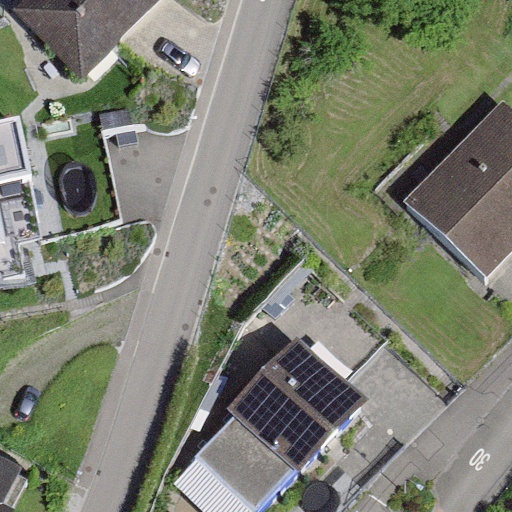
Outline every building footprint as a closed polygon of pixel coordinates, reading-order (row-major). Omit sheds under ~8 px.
[(179,0),(47,0),(17,28),(78,93),(179,0)] [(511,289),(511,123),(502,114),(407,220),(501,302),(511,289)] [(0,154),(0,272),(48,263),(25,149),(0,154)] [(299,356),(199,468),(248,511),(286,511),(370,419),(299,356)] [(0,511),(19,511),(31,490),(0,473),(0,511)]
